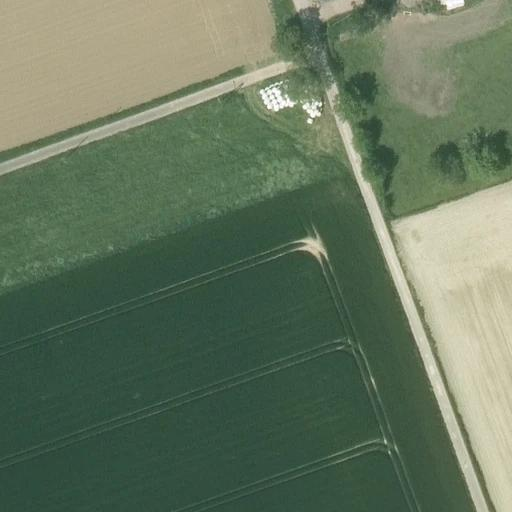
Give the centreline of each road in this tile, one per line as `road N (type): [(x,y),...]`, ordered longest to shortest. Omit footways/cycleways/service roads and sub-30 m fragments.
road 1 (unclassified): [(480,511),(318,55)]
road 2 (unclassified): [(0,169),(318,55)]
